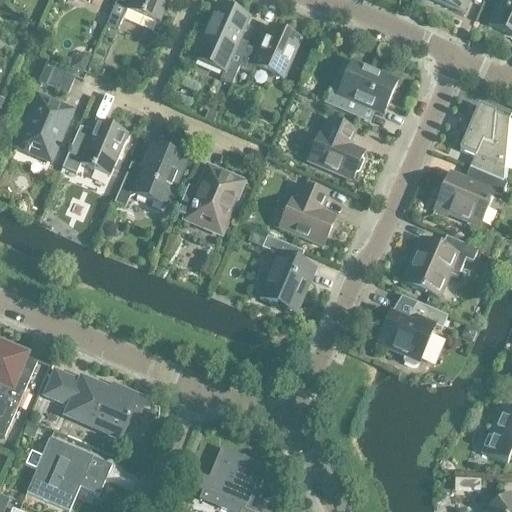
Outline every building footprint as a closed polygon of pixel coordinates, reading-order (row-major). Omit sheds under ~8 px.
[(157,25),(167,0),(116,0),(106,27),(117,32),(126,12),(157,25)] [(433,0),(433,2),(462,15),(469,0),(433,0)] [(511,0),(499,0),(487,27),(503,35),(504,33),(511,36),(511,0)] [(239,69),(246,52),(235,47),(248,19),(218,6),(203,40),(197,43),(194,51),(196,56),(194,61),(223,74),(220,81),(231,86),(239,69)] [(270,28),(260,52),(249,47),(246,52),(239,69),(251,74),(254,68),(282,80),(299,41),(270,28)] [(47,88),(55,70),(45,66),(38,84),(47,88)] [(329,91),(323,105),(360,121),(366,109),(380,115),(394,84),(353,66),(340,96),(329,91)] [(17,149),(49,162),(71,113),(38,99),(17,149)] [(503,170),(508,121),(478,107),(459,152),(474,158),(469,169),(490,178),(498,168),(503,170)] [(321,136),(320,135),(307,164),(352,183),(365,153),(351,147),(356,134),(327,122),(321,136)] [(109,178),(126,136),(96,124),(90,138),(77,134),(61,170),(76,176),(80,166),(109,178)] [(181,160),(180,157),(172,154),(170,155),(151,147),(142,169),(130,165),(113,205),(125,210),(129,200),(136,197),(164,209),(184,161),(181,160)] [(506,185),(490,178),(469,169),(465,180),(458,184),(447,180),(435,209),(479,228),(493,193),(501,196),(506,185)] [(219,234),(240,185),(208,171),(199,192),(187,188),(176,214),(187,219),(187,220),(219,234)] [(300,187),(293,201),(292,201),(279,230),(322,249),(335,218),(324,213),(325,211),(323,210),(328,199),(300,187)] [(303,284),(295,280),(302,264),(299,263),(303,254),(266,238),(261,250),(277,256),(258,301),(285,313),(291,298),(296,300),(303,284)] [(472,264),(477,252),(445,238),(440,250),(421,241),(415,256),(416,256),(404,285),(438,300),(448,276),(457,279),(465,261),(472,264)] [(402,361),(403,364),(413,369),(417,368),(434,328),(442,331),(447,318),(416,305),(405,322),(389,315),(376,347),(403,358),(402,361)] [(0,438),(4,440),(37,363),(25,358),(26,356),(0,345),(0,438)] [(66,417),(85,425),(120,441),(129,420),(137,423),(145,402),(121,391),(119,396),(82,380),(80,384),(67,379),(62,391),(56,388),(52,398),(58,401),(57,403),(70,408),(66,417)] [(506,467),(509,461),(511,462),(511,410),(502,406),(481,456),(506,467)] [(65,511),(69,511),(85,477),(104,485),(112,467),(50,440),(42,458),(45,459),(29,496),(65,511)] [(199,500),(227,511),(248,511),(249,511),(267,470),(220,450),(208,480),(202,478),(197,490),(203,492),(199,500)] [(481,479),(455,478),(455,491),(480,492),(481,479)] [(511,511),(511,503),(508,498),(487,511),(511,511)]
